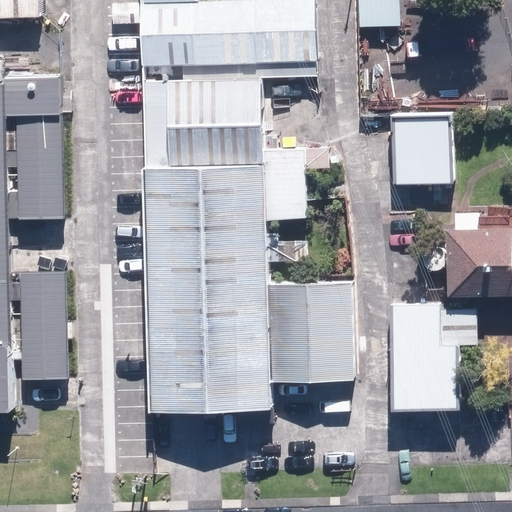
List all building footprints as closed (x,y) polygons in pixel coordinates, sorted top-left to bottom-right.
[(49,0),(0,0),(0,21),(50,21),(49,0)] [(320,4),(150,5),(150,74),(321,73),(320,4)] [(406,48),(367,47),(366,111),(405,111),(406,48)] [(511,59),(449,60),(449,108),(511,107),(511,59)] [(0,87),(0,408),(19,408),(19,381),(67,380),(67,275),(17,275),(17,223),(68,223),(68,88),(0,87)] [(152,92),(153,414),(277,414),(276,92),(152,92)] [(388,120),(392,187),(466,184),(462,116),(388,120)] [(511,233),(451,230),(447,297),(511,300),(511,233)] [(358,286),(283,288),(286,380),(360,378),(358,286)] [(458,310),(393,310),(393,413),(458,412),(458,310)]
